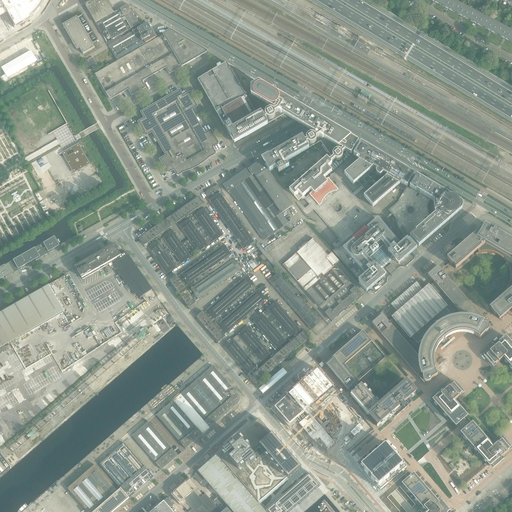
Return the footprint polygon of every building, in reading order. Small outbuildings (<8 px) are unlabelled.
[(0,0),(0,35),(23,23),(26,21),(30,18),(33,15),(36,12),(38,9),(41,6),(43,0),(0,0)] [(100,20),(114,12),(106,0),(92,0),(85,4),(95,23),(100,20)] [(460,4),(453,0),(452,0),(444,0),(441,6),(455,13),(460,4)] [(474,11),(467,8),(460,4),(455,13),(469,20),(474,11)] [(132,13),(128,5),(120,9),(116,11),(114,12),(100,20),(95,23),(102,35),(106,33),(108,35),(109,34),(108,32),(105,28),(121,20),(124,18),(132,13)] [(488,19),(481,15),(474,11),(469,20),(483,28),(488,19)] [(139,24),(132,13),(124,18),(121,20),(105,28),(108,32),(109,34),(112,40),(120,35),(128,31),(131,29),(139,24)] [(95,48),(92,44),(87,35),(82,26),(78,18),(77,17),(70,21),(63,25),(69,36),(75,47),(78,45),(83,54),(95,48)] [(497,35),(502,26),(488,19),(483,28),(497,35)] [(153,32),(152,32),(147,24),(148,23),(147,23),(142,26),(138,28),(137,29),(122,38),(120,35),(112,40),(107,43),(109,48),(117,60),(140,47),(145,44),(150,41),(156,38),(155,38),(154,35),(153,34),(154,33),(153,32)] [(511,41),(511,31),(509,30),(502,26),(497,35),(511,42),(511,41)] [(207,53),(207,52),(170,31),(163,35),(151,42),(162,61),(166,68),(169,74),(181,67),(207,53)] [(162,61),(151,42),(141,48),(139,49),(150,68),(154,75),(166,68),(162,61)] [(354,47),(368,55),(370,51),(366,48),(367,47),(357,42),(354,47)] [(150,68),(139,49),(127,56),(138,74),(142,81),(154,75),(150,68)] [(138,74),(127,56),(113,63),(124,82),(128,89),(132,95),(145,88),(142,81),(138,74)] [(98,66),(93,57),(84,62),(89,71),(98,66)] [(124,82),(113,63),(95,74),(106,93),(110,100),(128,89),(124,82)] [(297,105),(264,85),(227,63),(227,64),(205,76),(198,80),(217,113),(234,144),(268,124),(280,117),(281,117),(282,117),(283,117),(283,116),(282,116),(284,115),(288,118),(301,125),(312,132),(302,137),(266,157),(263,160),(266,165),(265,165),(265,166),(270,174),(274,171),(277,170),(279,173),(289,167),(286,161),(320,142),(324,147),(323,148),(327,153),(328,152),(330,155),(294,187),(294,186),(289,190),(298,201),(301,198),(302,197),(303,196),(310,190),(314,187),(323,179),(332,171),(328,167),(332,164),(331,162),(335,159),(336,160),(337,160),(339,160),(340,159),(341,159),(342,157),(343,156),(343,155),(343,153),(342,153),(345,151),(350,154),(350,153),(351,154),(352,153),(354,148),(356,145),(359,141),(325,121),(321,117),(318,115),(314,112),(310,109),(306,107),(302,106),(301,106),(297,105)] [(205,134),(204,132),(191,110),(197,107),(189,93),(183,97),(180,90),(141,113),(145,119),(138,122),(146,136),(152,132),(165,154),(166,156),(160,160),(168,173),(174,170),(177,176),(184,172),(191,170),(198,166),(204,163),(210,157),(216,154),(212,148),(219,144),(211,131),(205,134)] [(414,174),(390,160),(388,159),(388,158),(387,158),(361,143),(359,146),(353,155),(362,160),(361,161),(349,171),(363,187),(377,203),(397,185),(400,188),(404,191),(407,186),(412,178),(414,174)] [(78,144),(66,151),(69,155),(69,156),(70,157),(70,158),(71,159),(71,160),(71,161),(71,162),(71,163),(71,164),(72,164),(72,165),(73,166),(74,166),(74,167),(75,167),(76,167),(77,168),(78,167),(79,167),(80,167),(81,166),(82,166),(82,165),(83,164),(83,163),(84,163),(84,162),(85,162),(85,161),(88,160),(78,144)] [(90,164),(88,160),(85,161),(85,162),(84,162),(84,163),(83,163),(83,164),(82,165),(82,166),(81,166),(80,167),(79,167),(78,167),(77,168),(76,167),(75,167),(74,167),(74,166),(73,166),(72,165),(72,164),(71,164),(71,163),(71,162),(71,161),(71,160),(71,159),(70,158),(70,157),(69,156),(69,155),(66,151),(62,153),(73,174),(90,164)] [(272,176),(270,174),(265,166),(265,165),(261,160),(252,166),(255,170),(252,172),(248,168),(237,176),(242,183),(244,182),(257,202),(261,199),(268,194),(281,214),(293,205),(292,205),(272,176)] [(314,187),(310,190),(312,193),(306,198),(303,196),(302,197),(309,205),(306,208),(305,208),(298,201),(297,202),(296,203),(307,217),(314,210),(339,239),(332,245),(335,249),(333,251),(359,280),(365,275),(360,269),(357,271),(352,266),(355,263),(343,249),(353,240),(357,244),(352,237),(364,226),(370,233),(371,232),(367,228),(377,219),(400,245),(403,242),(381,217),(372,216),(354,195),(335,173),(325,181),(323,179),(314,187)] [(273,234),(253,205),(257,202),(244,182),(242,183),(237,176),(223,186),(222,186),(225,190),(226,189),(228,192),(228,193),(230,192),(262,238),(263,241),(273,234)] [(419,247),(461,210),(462,209),(462,208),(463,207),(463,205),(462,204),(461,202),(460,201),(416,176),(409,187),(430,200),(434,202),(433,203),(433,207),(433,210),(434,213),(435,215),(432,217),(410,236),(409,237),(419,247)] [(240,217),(220,188),(218,185),(207,191),(206,192),(206,193),(206,194),(206,195),(209,200),(208,200),(209,200),(227,227),(240,217)] [(428,210),(428,208),(428,207),(428,204),(430,200),(409,187),(407,186),(404,191),(398,202),(388,210),(394,217),(395,218),(395,219),(396,220),(396,221),(396,223),(397,225),(397,226),(397,227),(398,228),(398,229),(400,228),(402,226),(410,236),(432,217),(429,214),(428,212),(428,210)] [(281,214),(268,194),(261,199),(268,209),(264,211),(271,221),(274,219),(281,228),(288,223),(281,214)] [(223,235),(204,209),(204,208),(202,210),(200,206),(203,204),(198,197),(181,209),(186,216),(189,214),(210,244),(212,242),(223,235)] [(271,221),(264,211),(268,209),(261,199),(257,202),(253,205),(273,234),(278,230),(281,228),(274,219),(271,221)] [(210,244),(189,214),(186,216),(181,209),(171,216),(176,223),(179,221),(181,225),(179,226),(189,239),(182,244),(169,253),(172,257),(178,266),(181,264),(191,257),(198,252),(208,245),(210,244)] [(182,244),(172,231),(171,232),(168,228),(173,225),(176,223),(171,216),(168,218),(151,230),(156,237),(157,236),(160,239),(167,250),(169,253),(182,244)] [(256,240),(240,217),(227,227),(243,249),(254,242),(256,240)] [(353,240),(343,249),(355,263),(352,266),(357,271),(360,269),(365,275),(359,280),(359,281),(358,281),(360,283),(359,284),(366,292),(367,291),(385,276),(378,268),(379,266),(380,264),(383,261),(383,262),(384,262),(384,261),(384,260),(387,258),(389,258),(391,256),(398,265),(411,253),(415,250),(417,249),(416,249),(409,240),(408,241),(407,239),(403,242),(400,245),(377,219),(367,228),(371,232),(370,233),(364,226),(352,237),(357,244),(353,240)] [(447,264),(445,266),(499,328),(503,333),(508,329),(511,325),(511,242),(504,238),(506,234),(507,234),(494,226),(493,227),(494,227),(492,231),(484,227),(482,230),(480,229),(446,259),(450,262),(447,264)] [(160,239),(157,236),(156,237),(151,230),(139,239),(146,249),(147,248),(148,248),(155,243),(155,242),(160,239)] [(52,249),(58,246),(53,237),(38,246),(44,256),(52,251),(52,249)] [(160,239),(155,242),(155,243),(148,248),(155,258),(167,250),(160,239)] [(362,295),(336,265),(338,263),(340,262),(332,253),(330,254),(328,256),(313,239),(297,253),(283,265),(304,289),(332,321),(357,299),(357,300),(362,296),(362,295)] [(312,330),(322,321),(282,275),(284,273),(263,250),(262,249),(256,240),(254,242),(262,254),(259,257),(263,261),(267,259),(268,260),(264,263),(273,272),(275,270),(278,273),(269,282),(311,331),(312,330)] [(113,265),(128,255),(126,252),(121,255),(115,244),(82,263),(75,267),(83,280),(109,265),(110,267),(113,265)] [(241,269),(241,270),(241,269),(234,259),(231,255),(224,244),(223,244),(223,245),(181,274),(177,277),(176,275),(171,279),(170,280),(189,308),(190,307),(196,303),(195,302),(198,299),(241,269)] [(38,246),(23,254),(28,263),(34,259),(35,261),(44,256),(38,246)] [(172,257),(169,253),(167,250),(155,258),(160,265),(172,257)] [(22,267),(28,263),(23,254),(8,263),(14,273),(22,268),(22,267)] [(128,255),(113,265),(120,276),(116,279),(119,282),(123,279),(134,295),(137,293),(140,298),(143,296),(152,289),(128,255)] [(178,266),(172,257),(160,265),(166,274),(166,275),(167,274),(169,272),(172,270),(173,270),(176,267),(178,266)] [(14,273),(8,263),(0,267),(0,278),(4,276),(5,278),(14,273)] [(399,273),(396,270),(391,264),(385,269),(393,278),(399,273)] [(488,327),(488,326),(487,325),(486,324),(485,324),(483,324),(482,323),(479,322),(483,318),(443,272),(438,266),(428,275),(427,273),(424,276),(429,282),(427,284),(424,286),(419,280),(388,307),(393,313),(391,315),(389,317),(383,311),(380,313),(382,315),(372,323),(377,329),(417,375),(421,372),(422,375),(423,377),(423,379),(423,380),(424,381),(425,382),(426,382),(427,382),(429,382),(430,381),(431,380),(431,379),(437,375),(437,374),(435,372),(434,369),(433,365),(433,362),(433,359),(433,356),(434,353),(435,350),(437,347),(438,344),(441,342),(446,348),(451,343),(446,337),(447,336),(450,335),(452,333),(456,332),(459,332),(462,331),(465,332),(468,332),(472,333),(474,335),(477,336),(480,338),(485,333),(486,332),(487,331),(488,330),(488,329),(488,327)] [(258,289),(256,288),(254,285),(246,276),(207,310),(206,310),(208,312),(205,314),(204,313),(203,313),(202,312),(197,317),(196,317),(218,342),(220,341),(224,337),(224,336),(222,334),(225,331),(227,333),(241,320),(233,311),(258,289)] [(47,285),(0,312),(0,347),(10,342),(62,313),(63,312),(47,285)] [(241,320),(266,299),(258,289),(233,311),(241,320)] [(300,329),(276,302),(276,301),(272,305),(266,310),(264,311),(288,339),(295,333),(298,336),(301,333),(298,330),(300,329)] [(288,339),(264,311),(262,313),(253,322),(276,349),(277,349),(278,348),(281,350),(284,348),(281,345),(288,339)] [(171,316),(166,319),(170,325),(172,324),(174,322),(175,322),(171,316)] [(270,354),(247,327),(237,335),(234,337),(259,364),(266,359),(268,361),(271,359),(269,356),(271,354),(270,354)] [(284,359),(309,337),(307,335),(303,331),(302,332),(301,333),(298,336),(284,348),(281,350),(278,353),(284,359)] [(363,331),(325,364),(348,390),(353,386),(355,390),(351,393),(379,425),(394,411),(397,415),(397,416),(402,411),(408,406),(408,405),(408,406),(404,402),(416,391),(407,381),(379,405),(361,384),(359,386),(356,383),(386,358),(368,337),(363,331)] [(259,364),(234,337),(233,339),(224,346),(223,347),(224,347),(247,374),(247,375),(249,378),(254,373),(252,370),(259,364)] [(511,346),(505,338),(498,344),(491,351),(487,354),(487,355),(485,357),(492,366),(495,364),(500,361),(504,357),(510,364),(511,366),(511,346)] [(254,385),(280,363),(284,359),(278,353),(271,359),(268,361),(267,362),(254,373),(249,378),(254,385)] [(457,398),(453,401),(459,408),(466,416),(465,417),(467,419),(468,420),(472,424),(472,423),(487,441),(492,447),(496,443),(500,439),(501,440),(503,438),(502,437),(511,447),(511,366),(510,364),(504,357),(500,361),(495,364),(492,366),(494,367),(493,367),(484,356),(476,363),(462,374),(454,381),(464,393),(463,391),(460,394),(461,394),(457,398)] [(233,390),(231,387),(231,386),(213,366),(204,374),(227,400),(234,408),(237,405),(238,404),(239,402),(239,401),(239,400),(240,399),(239,397),(239,396),(238,395),(233,390)] [(318,369),(274,407),(290,425),(296,420),(316,442),(317,441),(321,446),(324,444),(328,449),(332,445),(336,449),(338,447),(344,454),(371,431),(318,369)] [(234,408),(227,400),(204,374),(196,380),(219,406),(226,414),(234,408)] [(226,414),(219,406),(196,380),(188,387),(211,413),(218,421),(226,414)] [(459,408),(453,401),(457,398),(461,394),(460,394),(463,391),(455,383),(453,385),(452,384),(448,388),(444,391),(440,394),(434,400),(456,425),(460,422),(460,421),(465,417),(466,416),(459,408)] [(218,421),(211,413),(188,387),(180,394),(181,394),(210,428),(218,421)] [(181,394),(173,401),(202,435),(210,428),(181,394)] [(202,435),(173,401),(164,408),(194,442),(202,435)] [(186,449),(194,442),(164,408),(156,415),(186,449)] [(239,436),(217,455),(236,477),(259,504),(288,480),(301,468),(273,435),(259,419),(239,436)] [(153,428),(148,422),(144,426),(153,436),(157,432),(153,428)] [(466,429),(462,432),(462,433),(464,435),(477,450),(483,457),(489,463),(489,464),(491,466),(492,465),(494,467),(492,468),(493,469),(504,459),(502,460),(500,458),(505,453),(509,450),(509,449),(511,447),(511,448),(511,447),(502,437),(503,438),(501,440),(500,439),(496,443),(492,447),(487,441),(472,423),(472,424),(466,429)] [(169,463),(149,440),(153,436),(144,426),(132,436),(161,470),(169,463)] [(169,463),(178,456),(157,432),(153,436),(149,440),(169,463)] [(137,491),(154,477),(124,443),(108,457),(137,491)] [(388,445),(361,468),(381,490),(407,467),(388,445)] [(236,477),(217,455),(198,472),(204,479),(219,496),(227,506),(232,511),(265,511),(259,504),(236,477)] [(129,498),(137,491),(108,457),(100,464),(121,489),(129,498)] [(118,492),(95,465),(85,473),(117,509),(129,498),(121,489),(118,492)] [(202,482),(204,479),(198,472),(194,475),(195,475),(194,476),(195,477),(203,488),(205,486),(202,482)] [(113,511),(117,509),(85,473),(72,485),(71,484),(66,487),(68,489),(87,511),(113,511)] [(413,474),(403,483),(403,484),(423,506),(428,511),(427,511),(447,511),(449,511),(450,511),(451,511),(439,497),(438,498),(439,498),(436,501),(413,474)] [(274,504),(270,508),(273,511),(287,511),(298,503),(300,505),(300,504),(308,497),(309,497),(307,495),(315,488),(306,477),(281,499),(281,498),(280,499),(279,500),(278,500),(278,501),(276,502),(275,504),(274,504)] [(203,495),(197,488),(191,481),(190,479),(186,483),(186,482),(182,485),(184,487),(181,489),(179,488),(176,491),(173,494),(174,495),(180,503),(183,505),(188,511),(232,511),(230,511),(226,507),(227,506),(219,496),(214,501),(223,511),(222,511),(220,511),(205,494),(203,495)] [(170,499),(169,498),(168,499),(167,498),(164,501),(170,508),(174,504),(170,499)] [(173,511),(170,508),(164,501),(151,511),(173,511)]
